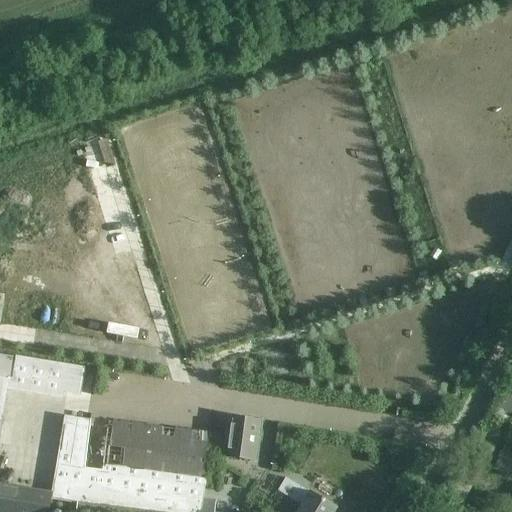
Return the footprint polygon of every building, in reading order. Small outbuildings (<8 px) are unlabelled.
[(244,302),(244,320),(261,319),(260,302),(244,302)] [(0,374),(67,382),(70,357),(0,349),(0,374)] [(83,471),(96,473),(216,489),(223,437),(89,420),(83,471)] [(255,460),(259,424),(231,421),(227,457),(255,460)] [(336,511),(338,509),(310,493),(310,494),(286,479),(278,492),(302,507),(298,511),(336,511)] [(81,487),(77,511),(213,511),(214,503),(81,487)] [(0,488),(0,511),(50,511),(53,496),(0,488)]
